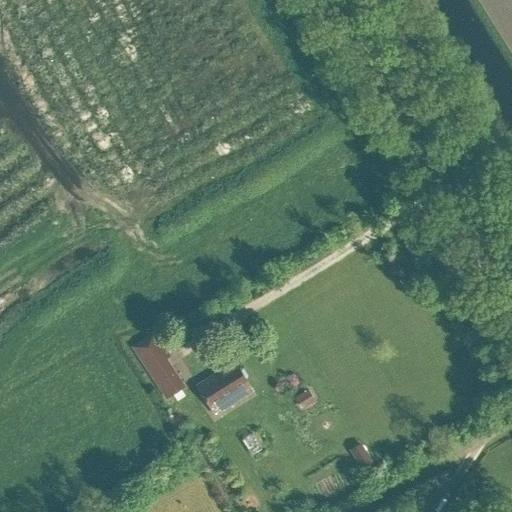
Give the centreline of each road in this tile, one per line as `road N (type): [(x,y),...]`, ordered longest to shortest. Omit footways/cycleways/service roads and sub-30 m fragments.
road 1 (unclassified): [(511,305),(326,0)]
road 2 (track): [(440,187),(238,314)]
road 3 (track): [(358,511),(511,421)]
